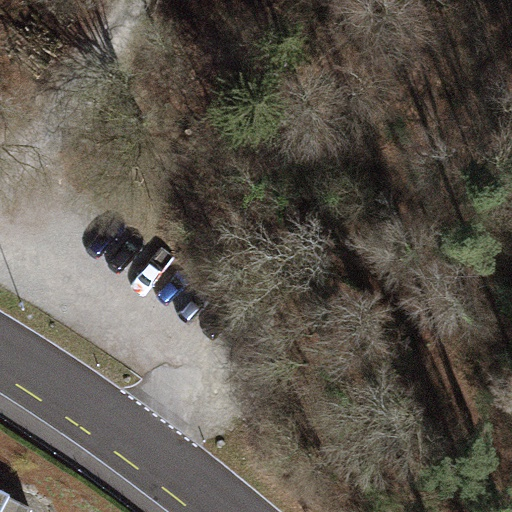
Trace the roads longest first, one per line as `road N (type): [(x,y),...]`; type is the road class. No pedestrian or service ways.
road 1 (tertiary): [(0,352),(222,511)]
road 2 (track): [(0,174),(127,0)]
